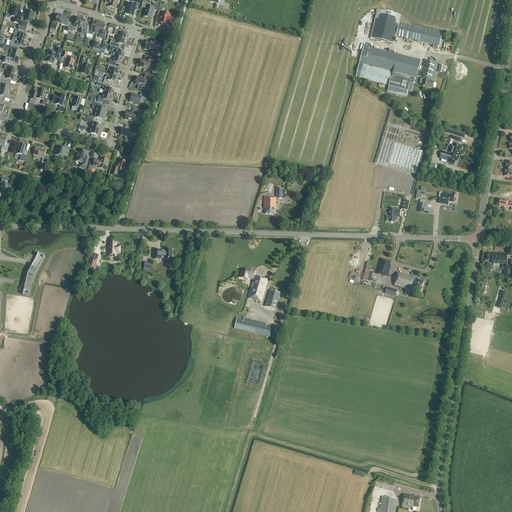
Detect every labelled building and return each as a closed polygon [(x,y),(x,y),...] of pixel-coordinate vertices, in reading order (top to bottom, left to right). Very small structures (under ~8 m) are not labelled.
[(106,0),(106,4),(109,5),(108,7),(115,9),(118,0),(120,0),(121,0),(106,0)] [(132,0),(131,2),(136,3),(135,6),(127,4),(125,8),(124,8),(122,9),(122,11),(123,13),(124,13),(124,15),(133,17),(135,11),(138,11),(139,4),(140,0),(132,0)] [(152,8),(148,7),(149,4),(143,2),(141,8),(145,9),(143,17),(152,19),(154,10),(157,11),(159,5),(153,4),(152,8)] [(15,8),(13,7),(11,17),(14,18),(13,23),(19,25),(22,15),(19,14),(20,9),(15,8)] [(401,16),(377,10),(370,39),(394,44),(401,16)] [(18,31),(23,32),(25,33),(28,24),(26,23),(27,22),(31,23),(34,13),(27,11),(26,15),(24,21),(24,23),(22,22),(20,27),(19,26),(18,31)] [(169,18),(170,15),(162,13),(161,17),(159,16),(158,21),(160,21),(159,24),(167,26),(167,24),(173,26),(174,19),(169,18)] [(61,25),(64,16),(58,14),(56,21),(53,20),(51,28),(56,29),(58,24),(61,25)] [(64,16),(61,25),(65,26),(63,31),(68,33),(71,25),(68,24),(69,18),(64,16)] [(79,29),(82,19),(76,18),(74,25),(71,24),(70,30),(75,32),(76,28),(79,29)] [(82,19),(79,29),(82,30),(81,33),(86,35),(88,29),(85,28),(87,21),(82,19)] [(96,34),(99,24),(93,23),(92,29),(89,28),(89,27),(87,34),(92,36),(93,33),(96,34)] [(439,47),(442,33),(399,23),(396,37),(439,47)] [(99,24),(96,34),(99,35),(99,38),(104,39),(106,32),(106,33),(103,32),(105,26),(99,24)] [(23,32),(18,31),(14,29),(12,35),(13,35),(13,38),(18,40),(26,42),(28,37),(22,35),(23,32)] [(117,39),(127,42),(128,36),(122,34),(123,32),(124,32),(115,29),(114,35),(118,36),(117,39)] [(24,48),(26,42),(18,40),(13,38),(11,42),(10,42),(8,46),(10,47),(18,49),(19,46),(24,48)] [(125,47),(127,42),(117,39),(116,41),(111,40),(109,46),(119,49),(118,48),(119,45),(125,47)] [(159,48),(161,42),(154,40),(152,43),(147,42),(145,49),(155,52),(156,47),(159,48)] [(17,52),(18,49),(10,47),(9,50),(11,50),(9,56),(19,59),(21,53),(17,52)] [(111,47),(109,52),(112,53),(111,56),(115,57),(123,59),(125,54),(119,52),(120,49),(111,47)] [(360,64),(356,77),(360,78),(389,85),(387,93),(389,94),(391,94),(396,95),(397,96),(402,97),(403,97),(406,98),(408,92),(412,93),(415,78),(411,77),(412,76),(420,78),(420,80),(419,84),(423,85),(423,87),(428,88),(433,89),(435,81),(433,81),(438,63),(437,63),(433,62),(434,59),(430,58),(429,61),(429,62),(425,61),(422,72),(418,71),(421,61),(369,48),(369,50),(363,49),(360,64)] [(59,61),(62,50),(56,49),(55,54),(53,54),(54,52),(53,51),(51,50),(50,51),(49,53),(49,52),(49,55),(45,54),(44,59),(47,60),(47,62),(53,64),(54,60),(59,61)] [(70,60),(71,57),(67,56),(67,53),(63,52),(62,58),(66,59),(67,59),(65,68),(72,70),(73,68),(74,68),(75,67),(76,65),(75,64),(74,64),(75,61),(70,60)] [(17,65),(19,59),(9,56),(9,59),(3,58),(2,63),(5,64),(14,67),(14,64),(17,65)] [(88,76),(90,67),(84,65),(86,58),(81,57),(79,65),(83,66),(81,74),(88,76)] [(109,59),(108,64),(115,66),(116,63),(121,65),(123,59),(115,57),(114,60),(109,59)] [(154,66),(156,60),(149,58),(148,62),(141,60),(139,68),(149,70),(150,65),(154,66)] [(14,67),(5,64),(3,70),(7,71),(6,74),(16,77),(18,71),(13,70),(14,67)] [(109,75),(118,78),(120,72),(114,70),(115,67),(109,65),(107,71),(110,72),(109,75)] [(15,82),(16,77),(6,74),(6,77),(1,76),(0,78),(0,81),(10,84),(11,81),(15,82)] [(116,83),(118,78),(109,75),(108,78),(105,77),(104,83),(110,85),(111,82),(116,83)] [(137,77),(135,84),(138,85),(137,89),(144,91),(145,87),(148,88),(150,81),(147,80),(137,77)] [(0,90),(9,93),(11,88),(4,86),(5,83),(0,81),(0,90)] [(103,94),(113,97),(114,91),(108,89),(109,86),(103,85),(102,90),(104,91),(103,94)] [(43,101),(46,91),(39,89),(38,94),(33,92),(31,100),(36,101),(36,99),(43,101)] [(8,99),(9,93),(0,90),(0,99),(1,97),(8,99)] [(146,101),(148,95),(140,93),(139,97),(132,94),(130,102),(135,104),(135,105),(139,106),(141,99),(146,101)] [(111,103),(113,97),(103,94),(103,98),(99,97),(98,102),(104,104),(105,101),(111,103)] [(65,97),(58,95),(58,97),(54,96),(52,103),(56,104),(56,105),(60,106),(58,112),(63,113),(65,106),(62,105),(65,97)] [(80,107),(82,99),(74,97),(74,100),(72,99),(71,99),(70,100),(70,101),(70,102),(70,103),(71,103),(73,104),(72,107),(78,109),(77,113),(82,114),(84,108),(80,107)] [(96,113),(105,116),(107,111),(99,109),(100,105),(93,103),(91,109),(96,111),(96,113)] [(129,114),(126,113),(124,120),(134,123),(133,124),(137,125),(141,111),(133,108),(132,112),(129,114)] [(93,124),(94,121),(87,119),(86,122),(89,123),(89,125),(92,126),(91,129),(101,132),(102,127),(93,124)] [(134,135),(135,129),(130,127),(129,130),(122,128),(120,135),(126,137),(125,138),(125,139),(126,140),(126,141),(128,142),(130,142),(131,138),(130,138),(131,134),(134,135)] [(464,139),(466,134),(454,131),(454,130),(448,128),(446,133),(452,134),(452,135),(464,139)] [(453,137),(452,140),(454,141),(449,154),(442,152),(440,158),(449,161),(448,162),(454,164),(455,161),(457,161),(462,146),(458,145),(459,142),(460,143),(461,139),(453,137)] [(6,140),(0,138),(0,146),(2,147),(1,151),(7,152),(9,146),(5,145),(6,139),(6,140)] [(416,175),(422,152),(382,140),(375,163),(416,175)] [(25,162),(26,157),(23,156),(26,147),(19,145),(16,154),(21,156),(19,161),(25,162)] [(63,148),(57,147),(56,151),(55,151),(54,156),(64,158),(65,154),(68,155),(69,148),(65,147),(63,148)] [(46,164),(48,156),(44,155),(45,151),(36,148),(34,156),(43,158),(42,163),(46,164)] [(87,153),(79,151),(77,157),(76,157),(75,161),(81,163),(80,167),(86,169),(89,158),(86,157),(87,153)] [(106,171),(109,160),(101,158),(100,161),(94,159),(92,166),(98,168),(106,171)] [(124,173),(127,163),(119,161),(117,169),(113,167),(111,175),(117,176),(119,172),(124,173)] [(2,183),(2,191),(7,191),(7,183),(9,183),(9,179),(1,179),(1,183),(2,183)] [(417,191),(416,199),(419,200),(419,196),(422,197),(422,195),(424,195),(425,188),(421,187),(420,191),(417,191)] [(282,200),(283,189),(276,189),(276,198),(264,198),(263,209),(265,209),(265,215),(274,215),(274,209),(275,210),(276,200),(282,200)] [(453,203),(454,196),(444,194),(443,199),(440,198),(439,204),(448,205),(448,202),(453,203)] [(407,211),(409,201),(403,200),(401,210),(407,211)] [(500,200),(499,207),(507,208),(508,207),(511,207),(511,202),(510,202),(510,203),(508,202),(508,201),(501,200),(500,200)] [(400,218),(400,211),(396,211),(396,209),(388,209),(388,217),(386,217),(386,222),(389,222),(389,223),(394,223),(394,222),(397,222),(397,218),(400,218)] [(116,247),(116,243),(109,243),(109,247),(108,247),(108,251),(109,251),(109,255),(115,256),(115,253),(119,253),(119,248),(116,247)] [(171,255),(171,250),(165,250),(165,251),(164,251),(164,253),(160,253),(160,251),(154,250),(154,260),(159,260),(159,259),(167,260),(167,261),(171,261),(172,255),(171,255)] [(492,264),(507,265),(507,254),(492,254),(492,255),(488,255),(488,261),(492,261),(492,264)] [(90,259),(87,268),(93,270),(96,260),(90,259)] [(391,262),(381,259),(377,274),(388,277),(391,266),(390,266),(391,263),(390,262),(391,262)] [(147,262),(144,270),(152,272),(154,264),(147,262)] [(511,271),(511,266),(506,265),(503,278),(510,279),(511,271)] [(31,267),(21,286),(24,287),(23,294),(29,295),(33,279),(37,270),(31,267)] [(254,276),(255,272),(246,269),(244,273),(241,272),(239,278),(243,279),(243,281),(246,282),(247,280),(248,281),(248,279),(252,281),(253,280),(254,280),(249,297),(248,297),(248,299),(248,298),(260,302),(267,280),(254,276)] [(417,279),(410,277),(398,273),(394,286),(411,291),(410,291),(413,292),(414,291),(420,293),(424,282),(419,281),(417,280),(417,279)] [(397,291),(389,288),(387,294),(396,297),(397,291)] [(503,290),(498,307),(504,309),(508,292),(503,290)] [(275,310),(279,294),(270,292),(265,307),(275,310)] [(273,338),(276,328),(237,319),(235,329),(273,338)] [(393,491),(394,485),(377,480),(375,486),(393,491)] [(419,508),(420,499),(419,499),(419,498),(404,495),(402,506),(412,508),(413,507),(419,508)] [(394,511),(397,500),(382,498),(379,511),(394,511)]
